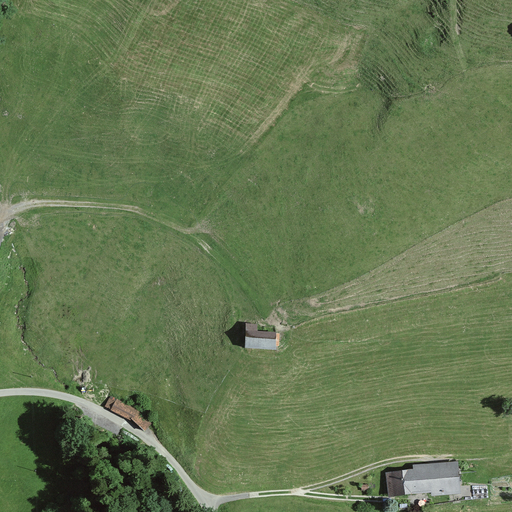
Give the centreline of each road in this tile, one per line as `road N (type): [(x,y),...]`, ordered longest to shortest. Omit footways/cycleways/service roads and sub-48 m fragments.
road 1 (track): [(0,220),(44,201),(141,207),(228,259),(275,320)]
road 2 (unclassified): [(0,395),(55,394),(124,422),(166,455),(212,511)]
road 3 (track): [(296,493),(393,462),(511,455)]
road 4 (track): [(206,502),(296,493),(375,499)]
